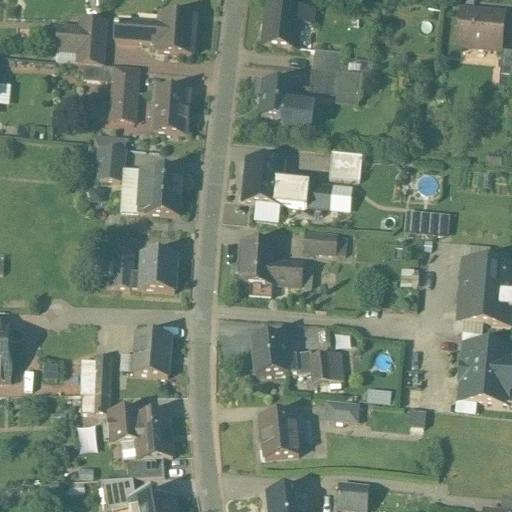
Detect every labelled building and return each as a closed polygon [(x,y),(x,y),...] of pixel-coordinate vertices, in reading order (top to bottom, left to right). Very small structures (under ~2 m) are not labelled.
[(314,13),(267,8),(263,49),(297,54),(300,26),(312,27),(314,13)] [(505,18),(461,13),(459,27),(455,31),(459,35),(457,49),(501,54),(505,18)] [(195,23),(161,20),(160,31),(158,49),(158,57),(192,59),(195,23)] [(106,25),(82,23),(81,33),(79,51),(104,53),(106,25)] [(160,31),(116,27),(115,46),(158,49),(160,31)] [(81,33),(59,32),(57,56),(79,58),(79,51),(81,33)] [(104,53),(79,51),(79,58),(78,68),(85,69),(102,71),(103,71),(104,53)] [(511,79),(511,54),(502,54),(498,90),(511,92),(511,79)] [(340,57),(316,55),(314,74),(338,76),(340,57)] [(103,71),(102,71),(101,85),(114,86),(114,83),(137,85),(138,74),(103,71)] [(338,76),(314,74),(312,93),(336,96),(338,76)] [(362,78),(338,76),(336,96),(360,98),(362,78)] [(137,85),(114,83),(114,86),(113,97),(136,98),(137,85)] [(293,90),(258,86),(256,99),(263,100),(261,120),(285,123),(290,123),(292,108),(293,90)] [(189,97),(156,94),(152,136),(186,139),(189,97)] [(136,98),(113,97),(112,104),(110,104),(109,125),(134,127),(136,98)] [(313,110),(292,108),(290,123),(285,123),(284,128),(311,131),(313,110)] [(126,144),(97,142),(96,151),(102,152),(125,154),(126,144)] [(96,151),(91,151),(90,165),(100,166),(102,152),(96,151)] [(125,154),(102,152),(100,166),(99,184),(122,186),(125,154)] [(362,159),(332,156),(329,183),(360,186),(362,159)] [(502,158),(488,157),(487,167),(501,168),(502,158)] [(283,168),(249,164),(244,206),(278,209),(278,208),(306,211),(309,188),(281,185),(283,168)] [(183,177),(141,175),(138,218),(146,219),(180,221),(183,177)] [(323,190),(309,188),(306,211),(320,213),(320,211),(323,191),(323,190)] [(344,193),(323,191),(320,211),(341,214),(344,193)] [(436,220),(407,217),(405,234),(435,237),(436,220)] [(337,241),(305,239),(304,257),(335,259),(337,241)] [(347,242),(337,241),(335,259),(345,260),(347,242)] [(276,250),(243,247),(240,289),(252,290),(251,302),(270,303),(271,291),(274,292),(274,290),(276,267),(276,250)] [(461,265),(465,265),(489,268),(490,251),(462,249),(461,265)] [(132,257),(117,256),(115,276),(131,278),(132,257)] [(177,261),(143,258),(141,278),(131,278),(130,293),(140,294),(140,295),(175,297),(177,261)] [(511,269),(489,268),(465,265),(460,324),(511,329),(511,326),(511,296),(510,296),(511,278),(511,269)] [(303,269),(276,267),(274,290),(302,292),(303,272),(303,269)] [(312,273),(303,272),(302,292),(311,293),(312,273)] [(131,278),(115,276),(114,293),(130,294),(130,293),(131,278)] [(0,330),(0,358),(8,359),(8,331),(0,330)] [(171,340),(137,337),(134,379),(168,382),(171,340)] [(284,341),(253,344),(256,380),(288,377),(288,376),(297,375),(295,359),(286,360),(284,341)] [(511,375),(511,353),(464,349),(459,404),(509,409),(511,380),(511,375)] [(329,358),(311,360),(314,388),(342,385),(341,373),(331,374),(329,358)] [(111,362),(96,361),(95,389),(83,389),(82,400),(110,400),(111,362)] [(393,406),(393,393),(369,393),(369,406),(393,406)] [(110,400),(82,400),(81,418),(109,419),(110,400)] [(358,410),(328,407),(326,424),(357,426),(358,410)] [(136,417),(114,419),(109,425),(111,448),(136,446),(136,445),(137,445),(135,422),(137,422),(136,417)] [(294,418),(261,422),(265,464),(299,460),(294,418)] [(137,422),(135,422),(137,445),(136,445),(136,446),(138,464),(138,465),(164,463),(173,462),(169,419),(137,422)] [(164,463),(138,465),(138,464),(127,464),(129,484),(133,483),(165,482),(164,463)] [(129,484),(102,488),(105,511),(129,511),(128,504),(136,502),(133,483),(129,484)] [(369,492),(339,489),(338,501),(368,504),(369,492)] [(304,511),(302,494),(269,498),(270,511),(304,511)] [(157,499),(136,502),(128,504),(129,511),(179,511),(178,501),(158,504),(157,499)] [(511,511),(511,500),(504,500),(502,511),(511,511)] [(366,511),(368,504),(338,501),(336,511),(366,511)]
